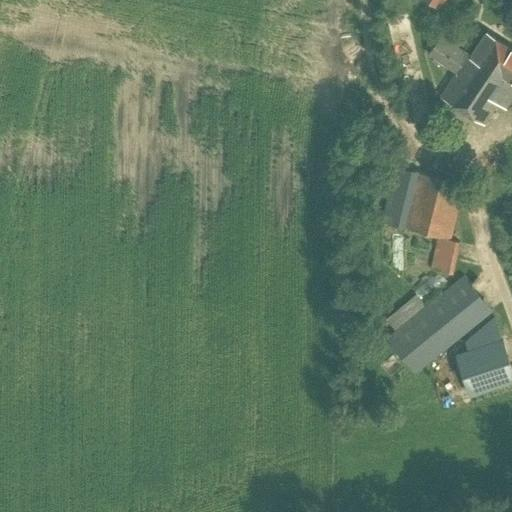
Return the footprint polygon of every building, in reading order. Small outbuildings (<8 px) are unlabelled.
[(422,0),(439,10),(445,0),(422,0)] [(441,34),(427,55),(455,74),(440,97),(485,126),(506,92),(511,96),(511,49),(485,33),(471,54),(441,34)] [(454,273),(460,242),(451,240),(463,184),(394,167),(381,222),(437,236),(430,268),(454,273)] [(511,210),(511,200),(502,201),(502,211),(511,210)] [(493,310),(464,274),(426,305),(417,293),(386,317),(395,330),(385,338),(415,374),(493,310)] [(469,397),(511,382),(511,366),(499,327),(467,337),(471,347),(455,353),(461,370),(469,397)]
